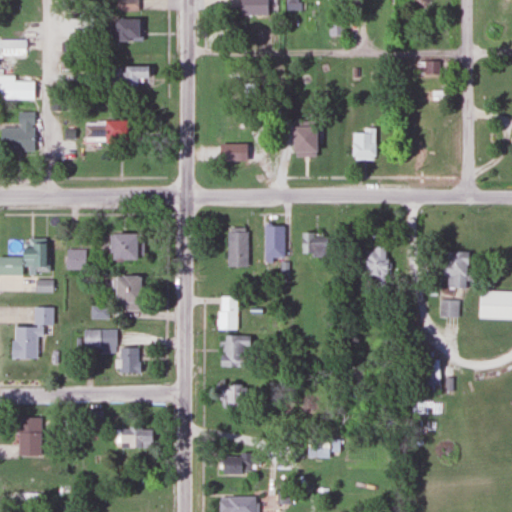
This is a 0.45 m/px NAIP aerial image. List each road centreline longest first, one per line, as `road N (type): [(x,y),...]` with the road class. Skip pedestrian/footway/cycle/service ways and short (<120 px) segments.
road 1 (residential): [(511,199),(0,198)]
road 2 (residential): [(187,511),(187,0)]
road 3 (residential): [(467,199),(466,0)]
road 4 (residential): [(187,395),(0,396)]
